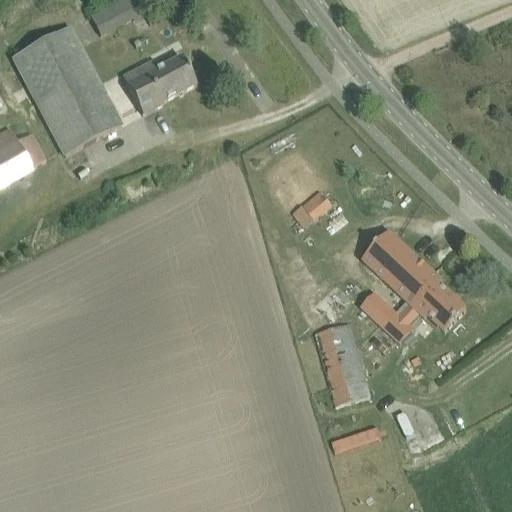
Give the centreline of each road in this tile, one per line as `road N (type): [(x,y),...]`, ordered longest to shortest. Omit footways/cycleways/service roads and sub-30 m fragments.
road 1 (track): [(0,243),(47,194),(163,133),(269,117),(361,70)]
road 2 (tertiary): [(511,220),(361,70),(311,0)]
